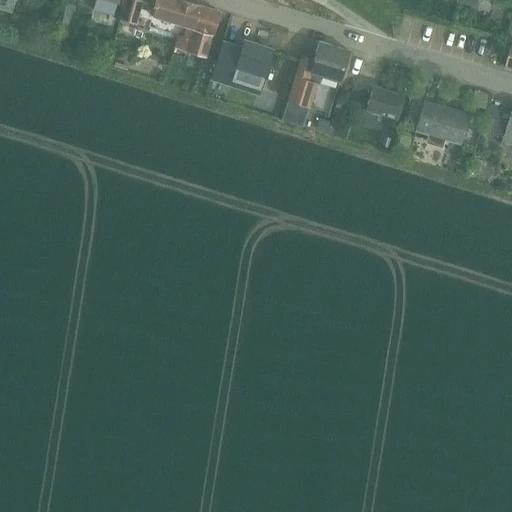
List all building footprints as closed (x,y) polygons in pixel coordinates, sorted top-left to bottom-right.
[(0,0),(0,9),(11,13),(14,0),(0,0)] [(112,16),(116,0),(95,0),(93,11),(112,16)] [(138,0),(125,0),(120,20),(136,25),(143,1),(138,0)] [(151,20),(148,30),(172,37),(173,35),(173,33),(177,35),(182,36),(190,38),(199,6),(179,0),(155,0),(151,17),(150,20),(151,20)] [(66,30),(72,5),(60,2),(53,26),(66,30)] [(177,35),(173,47),(175,48),(205,57),(211,35),(212,35),(217,16),(219,12),(200,6),(199,6),(190,38),(182,36),(177,35)] [(222,40),(209,79),(257,94),(263,77),(271,50),(242,41),(241,46),(222,40)] [(493,40),(490,52),(502,55),(505,44),(493,40)] [(308,108),(315,84),(319,85),(321,77),(339,82),(348,50),(318,41),(307,81),(293,77),(286,101),(308,108)] [(372,86),(365,110),(396,119),(403,95),(372,86)] [(424,101),(414,131),(427,135),(425,143),(442,148),(445,140),(458,144),(467,115),(424,101)] [(493,133),(503,136),(501,142),(511,145),(511,106),(508,120),(498,117),(493,133)] [(335,107),(331,118),(341,121),(345,111),(335,107)] [(319,118),(316,129),(326,132),(329,121),(319,118)]
